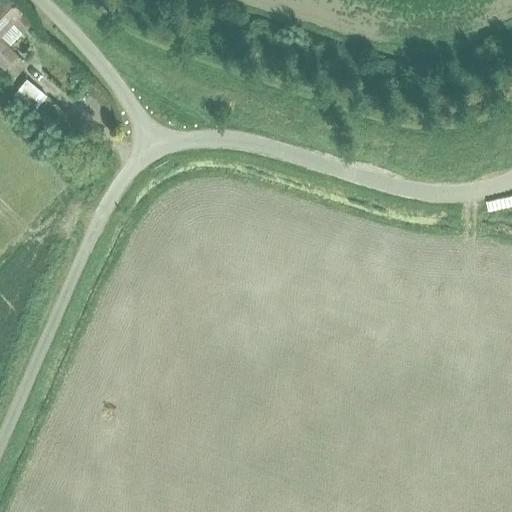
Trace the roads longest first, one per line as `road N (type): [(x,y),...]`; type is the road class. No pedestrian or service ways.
road 1 (tertiary): [(511,180),(443,194),(239,141),(155,150)]
road 2 (residential): [(0,445),(102,212),(155,150)]
road 3 (tertiary): [(155,150),(108,72),(40,0)]
